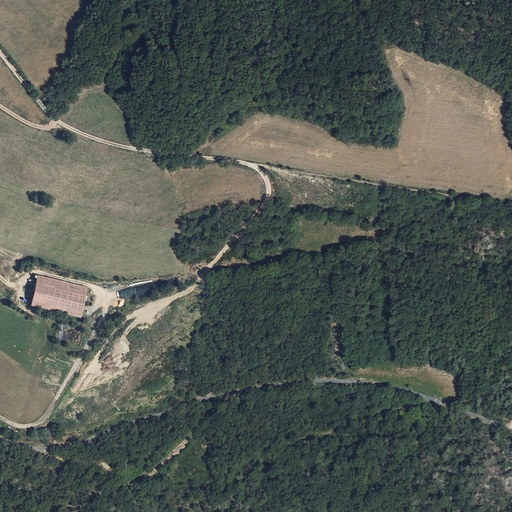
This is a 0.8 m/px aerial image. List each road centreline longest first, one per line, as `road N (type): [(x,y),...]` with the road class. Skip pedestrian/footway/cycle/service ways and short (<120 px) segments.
road 1 (track): [(0,52),(62,124),(116,144),(511,198)]
road 2 (unclassified): [(0,437),(51,448),(224,394),(341,376),(412,387),(511,426)]
road 3 (track): [(246,162),(267,181),(265,200),(194,284),(141,317)]
road 4 (track): [(230,393),(130,481),(57,511)]
road 5 (track): [(77,360),(108,295),(89,281),(38,270),(17,285)]
